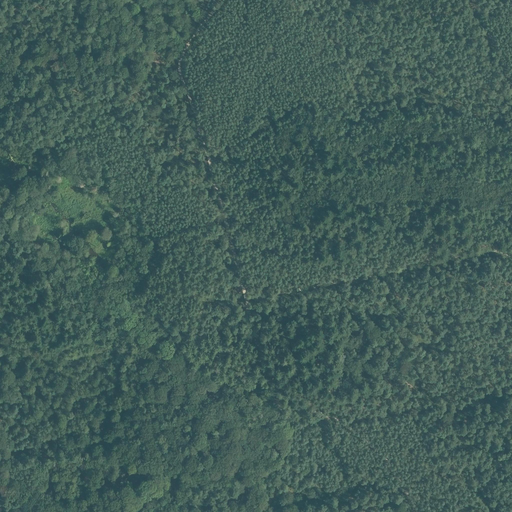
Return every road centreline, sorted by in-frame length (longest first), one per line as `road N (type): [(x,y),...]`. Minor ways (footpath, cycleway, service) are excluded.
road 1 (track): [(225,0),(178,65),(244,298)]
road 2 (track): [(244,298),(484,251),(511,256)]
road 3 (track): [(414,511),(367,440),(287,390)]
